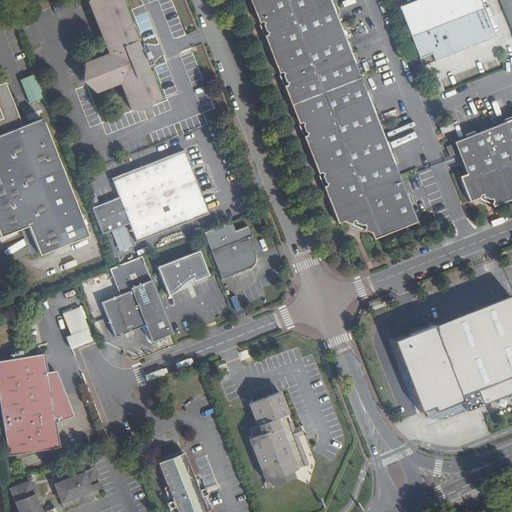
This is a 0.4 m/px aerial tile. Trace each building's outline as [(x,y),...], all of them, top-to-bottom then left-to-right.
[(160,99),(148,67),(140,48),(137,41),(136,41),(119,0),(90,0),(88,1),(110,56),(85,65),(95,93),(122,83),(133,110),(160,99)] [(327,189),(324,191),(336,223),(343,221),(370,232),(373,239),(416,222),(329,0),(248,0),(258,23),(262,21),(266,35),(263,36),(278,74),(281,72),(286,84),(283,85),(298,124),(301,122),(306,135),(302,137),(319,177),(322,176),(327,189)] [(480,0),(418,0),(399,8),(423,70),(497,41),(480,0)] [(262,21),(258,23),(263,36),(266,35),(262,21)] [(140,48),(148,67),(154,64),(146,46),(140,48)] [(281,72),(278,74),(283,85),(286,84),(281,72)] [(28,103),(43,98),(36,75),(21,79),(28,103)] [(19,127),(2,85),(0,86),(0,236),(27,226),(38,254),(86,235),(40,118),(19,127)] [(491,207),(511,199),(511,119),(451,143),(464,174),(457,177),(468,202),(476,198),(491,207)] [(298,124),(302,137),(306,135),(301,122),(298,124)] [(90,207),(101,235),(111,231),(119,251),(131,247),(123,226),(129,224),(136,242),(200,218),(210,214),(194,172),(192,172),(188,160),(186,154),(185,154),(181,156),(179,151),(110,177),(117,196),(90,207)] [(319,177),(324,191),(327,189),(322,176),(319,177)] [(269,214),(263,200),(258,202),(263,216),(269,214)] [(202,232),(221,280),(250,269),(254,263),(255,257),(248,238),(251,237),(247,226),(234,231),(231,221),(202,232)] [(208,275),(198,250),(156,267),(167,296),(174,293),(184,282),(192,278),(193,281),(208,275)] [(151,343),(172,334),(144,263),(124,271),(131,290),(101,302),(115,337),(144,326),(151,343)] [(511,295),(393,341),(395,349),(404,370),(406,369),(417,398),(416,399),(421,410),(429,407),(430,409),(450,401),(445,387),(471,377),(479,397),(480,401),(511,388),(511,295)] [(62,313),(72,334),(88,328),(79,306),(62,313)] [(71,349),(74,347),(93,340),(88,328),(72,334),(66,337),(71,349)] [(57,432),(71,424),(52,376),(47,374),(44,354),(0,361),(0,412),(7,457),(59,447),(57,432)] [(52,376),(71,424),(73,422),(55,377),(52,376)] [(471,377),(445,387),(453,407),(462,404),(461,400),(465,399),(469,397),(470,400),(479,397),(471,377)] [(291,471),(306,465),(289,423),(287,424),(284,415),(288,414),(279,391),(248,403),(257,426),(252,428),(255,436),(249,438),(269,487),(294,478),(291,471)] [(289,423),(306,465),(309,464),(298,436),(302,434),(298,425),(294,426),(293,421),(289,423)] [(182,450),(181,451),(182,454),(204,511),(207,511),(206,508),(201,497),(198,490),(193,476),(182,450)] [(182,454),(181,451),(159,459),(160,462),(182,454)] [(204,511),(182,454),(160,462),(179,511),(204,511)] [(179,511),(160,462),(159,459),(157,460),(167,486),(172,500),(175,507),(176,511),(179,511)] [(97,487),(100,485),(93,467),(53,484),(63,508),(80,501),(87,498),(99,493),(97,487)] [(196,475),(193,476),(198,490),(202,489),(196,475)] [(41,511),(37,500),(35,496),(29,481),(9,489),(15,504),(17,507),(18,511),(41,511)] [(172,500),(167,486),(164,488),(169,501),(172,500)] [(202,489),(198,490),(201,497),(205,495),(207,494),(204,488),(202,489)] [(201,497),(206,508),(209,507),(205,495),(201,497)] [(172,500),(169,501),(166,502),(168,509),(172,508),(175,507),(172,500)]
